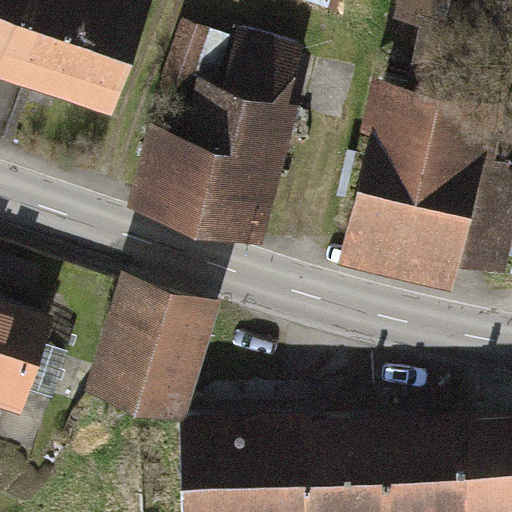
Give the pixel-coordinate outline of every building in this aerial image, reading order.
[(0,0),(0,69),(28,79),(55,0),(0,0)] [(55,0),(28,79),(120,111),(157,0),(55,0)] [(148,116),(130,200),(270,235),(307,108),(285,97),(304,47),(239,23),(231,40),(187,23),(148,116)] [(508,105),(376,70),(364,115),(383,119),(347,256),(450,284),(457,257),(507,270),(511,251),(511,158),(495,154),(508,105)] [(219,308),(120,276),(87,377),(185,408),(219,308)] [(0,286),(0,397),(20,405),(56,306),(0,286)] [(511,398),(465,400),(468,511),(469,511),(511,510),(511,398)] [(468,511),(465,400),(185,408),(125,410),(128,511),(143,511),(188,511),(187,511),(468,511)]
